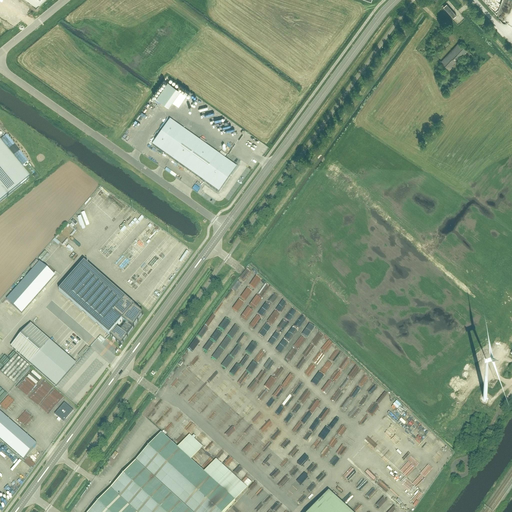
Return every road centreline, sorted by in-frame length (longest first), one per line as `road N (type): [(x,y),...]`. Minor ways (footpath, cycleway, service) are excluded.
road 1 (tertiary): [(223,226),(13,511)]
road 2 (tertiary): [(18,511),(226,229)]
road 3 (tertiary): [(226,229),(398,0)]
road 4 (tertiary): [(391,0),(223,226)]
road 5 (unclassified): [(223,226),(0,67)]
